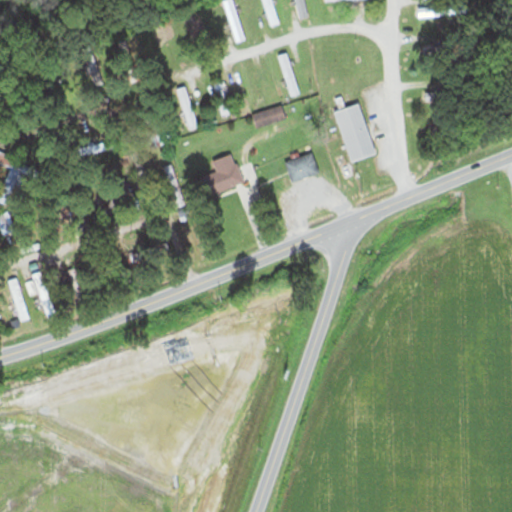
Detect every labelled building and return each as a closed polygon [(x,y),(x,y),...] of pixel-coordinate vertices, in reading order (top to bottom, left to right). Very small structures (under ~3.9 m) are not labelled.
[(262,0),(272,25),(281,22),(273,0),(262,0)] [(154,30),(166,58),(175,54),(163,26),(154,30)] [(117,42),(124,63),(134,60),(127,39),(117,42)] [(437,47),(425,45),(423,54),(436,56),(437,47)] [(301,93),(287,56),(279,59),(292,96),(301,93)] [(103,82),(95,57),(89,59),(97,84),(103,82)] [(243,70),(259,103),(267,99),(251,66),(243,70)] [(212,81),(221,115),(230,113),(222,78),(212,81)] [(199,125),(183,86),(175,90),(190,128),(199,125)] [(352,161),(377,154),(362,102),(337,110),(352,161)] [(256,127),(287,119),(284,105),(252,112),(256,127)] [(285,161),(292,181),(320,171),(313,151),(285,161)] [(244,182),(234,152),(213,160),(217,171),(200,177),(207,195),(244,182)] [(166,167),(173,200),(182,198),(174,165),(166,167)] [(19,226),(11,209),(0,214),(0,225),(4,233),(19,226)] [(79,299),(89,293),(73,267),(63,273),(79,299)] [(32,274),(47,321),(57,318),(43,271),(32,274)] [(7,281),(24,321),(32,317),(16,278),(7,281)]
